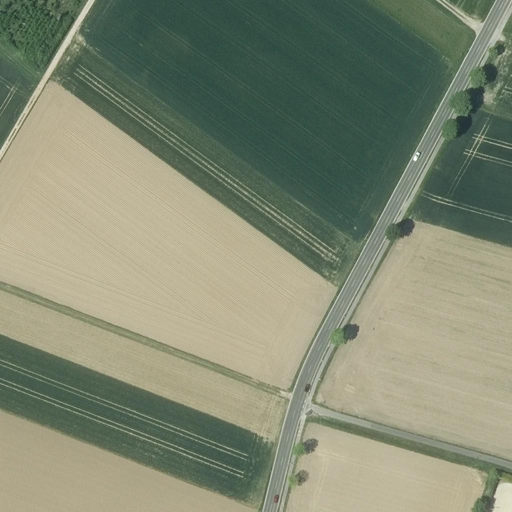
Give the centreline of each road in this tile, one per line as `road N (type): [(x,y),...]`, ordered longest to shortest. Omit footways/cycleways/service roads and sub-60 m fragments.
road 1 (secondary): [(296,401),(504,0)]
road 2 (track): [(296,401),(0,289)]
road 3 (unclassified): [(296,401),(511,468)]
road 4 (track): [(95,0),(0,162)]
